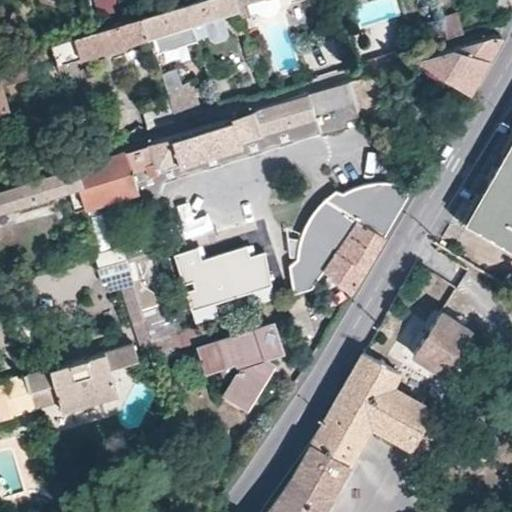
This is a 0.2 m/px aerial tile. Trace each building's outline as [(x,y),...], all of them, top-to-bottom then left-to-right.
[(114,0),(94,0),(98,11),(116,6),(114,0)] [(239,0),(189,0),(188,1),(194,20),(209,16),(215,37),(221,39),(230,36),(232,32),(226,11),(241,7),(239,0)] [(239,0),(241,7),(244,15),(255,12),(260,10),(269,15),(279,12),(284,3),(283,0),(239,0)] [(500,18),(511,8),(511,2),(510,0),(484,0),(497,18),(500,18)] [(194,20),(188,1),(145,14),(151,34),(154,46),(156,54),(200,38),(194,20)] [(442,15),(448,34),(464,29),(459,9),(442,15)] [(145,14),(96,29),(50,44),(57,63),(100,49),(144,36),(148,48),(154,46),(151,34),(145,14)] [(435,38),(448,34),(442,15),(429,19),(435,38)] [(451,45),(420,55),(471,88),(500,40),(504,33),(490,33),(451,45)] [(260,49),(258,41),(252,43),(253,45),(255,51),(260,49)] [(0,81),(28,73),(22,52),(0,58),(0,108),(7,106),(0,82),(0,81)] [(350,77),(352,87),(378,79),(384,77),(381,67),(361,73),(350,77)] [(344,104),(355,100),(352,87),(350,77),(270,102),(226,116),(180,129),(88,158),(77,161),(80,183),(84,205),(148,185),(146,174),(242,145),(241,140),(315,116),(314,113),(320,111),(328,131),(350,125),(344,104)] [(355,100),(360,121),(388,112),(378,79),(352,87),(355,100)] [(172,103),(169,95),(142,103),(150,128),(176,119),(172,103)] [(193,97),(172,103),(176,119),(198,112),(193,97)] [(350,125),(360,121),(355,100),(344,104),(350,125)] [(78,101),(71,104),(85,148),(93,145),(78,101)] [(323,134),(328,131),(320,111),(314,113),(315,116),(323,134)] [(511,244),(511,140),(498,165),(467,218),(511,244)] [(77,161),(0,185),(0,207),(22,201),(24,208),(63,197),(61,189),(80,183),(77,161)] [(385,234),(409,194),(409,184),(395,180),(381,179),(363,182),(355,185),(345,190),(342,189),(344,196),(319,204),(311,215),(303,232),(300,243),(298,256),(291,262),(296,294),(300,293),(315,289),(326,270),(357,218),(385,234)] [(357,218),(326,270),(350,292),(365,267),(385,234),(357,218)] [(119,243),(123,257),(151,248),(145,231),(119,239),(119,243)] [(123,257),(119,243),(94,252),(92,253),(94,266),(100,286),(130,276),(123,257)] [(228,256),(250,251),(248,244),(227,250),(228,256)] [(123,257),(130,276),(131,280),(141,305),(168,297),(151,248),(123,257)] [(260,288),(250,251),(228,256),(230,265),(185,277),(193,306),(260,288)] [(141,305),(131,280),(121,284),(148,360),(159,356),(151,333),(141,305)] [(285,297),(300,334),(314,328),(300,293),(296,294),(285,297)] [(168,297),(141,305),(151,333),(179,326),(168,297)] [(462,342),(471,328),(440,309),(413,351),(456,379),(475,351),(462,342)] [(227,386),(247,397),(271,361),(272,359),(268,355),(268,350),(281,346),(273,321),(202,341),(208,363),(239,354),(242,363),(227,386)] [(179,326),(151,333),(159,356),(175,350),(172,338),(187,333),(184,324),(179,326)] [(24,371),(30,387),(54,380),(61,407),(117,390),(110,362),(137,355),(132,338),(24,371)] [(312,511),(371,418),(411,443),(426,419),(431,410),(421,403),(420,400),(391,381),(399,368),(367,348),(365,351),(362,356),(282,488),(271,503),(264,511),(263,511),(312,511)] [(0,412),(34,400),(30,387),(24,371),(0,378),(0,412)] [(438,415),(431,410),(426,419),(433,423),(438,415)]
